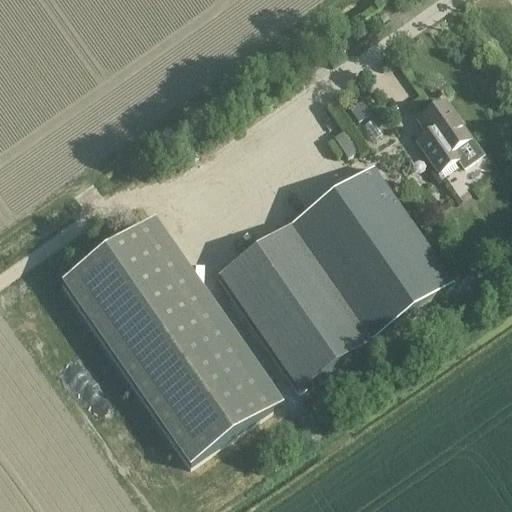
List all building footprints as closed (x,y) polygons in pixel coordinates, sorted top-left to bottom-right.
[(483,86),(472,94),(487,116),(498,108),(483,86)] [(362,106),(351,114),(358,124),(369,117),(362,106)] [(469,142),(444,106),(418,125),(427,138),(416,146),(438,177),(454,166),(462,177),(482,163),(468,144),(469,144),(470,143),(470,142),(469,142)] [(373,122),(363,129),(373,144),(383,137),(373,122)] [(343,136),(333,142),(347,163),(357,156),(343,136)] [(453,289),(373,174),(290,232),(218,282),(298,398),(453,289)] [(266,180),(257,185),(270,210),(279,205),(266,180)] [(448,218),(466,204),(455,189),(436,202),(448,218)] [(249,193),(240,200),(256,222),(265,215),(249,193)] [(273,416),(144,231),(62,288),(190,473),(273,416)] [(209,241),(198,247),(206,264),(217,259),(209,241)]
